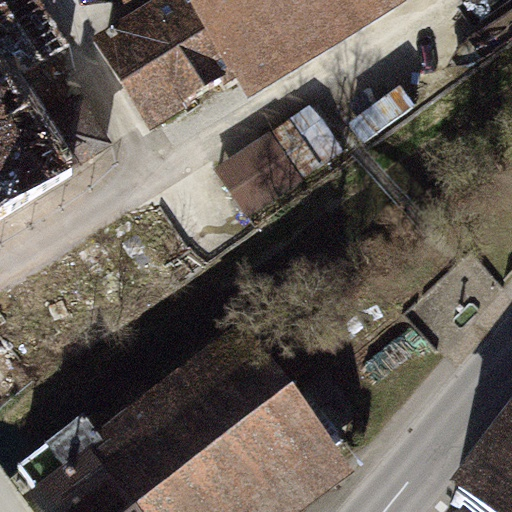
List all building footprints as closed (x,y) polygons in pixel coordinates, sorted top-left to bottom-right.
[(0,0),(0,236),(94,177),(34,83),(88,48),(57,0),(0,0)] [(417,11),(409,0),(131,0),(144,20),(106,42),(162,134),(240,87),(254,110),(417,11)] [(283,130),(221,167),(253,219),(315,181),(283,130)] [(141,203),(0,293),(0,342),(25,380),(187,275),(141,203)] [(317,511),(357,481),(245,336),(35,498),(45,511),(317,511)] [(511,511),(511,430),(464,496),(486,511),(511,511)]
